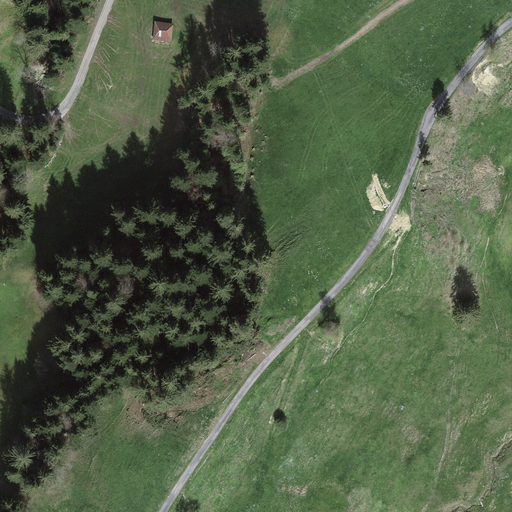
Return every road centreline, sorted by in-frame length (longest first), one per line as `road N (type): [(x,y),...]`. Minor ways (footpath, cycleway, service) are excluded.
road 1 (track): [(511,26),(474,62),(441,111),(367,254),(253,384),(165,511)]
road 2 (track): [(0,109),(26,119),(62,108),(112,0)]
